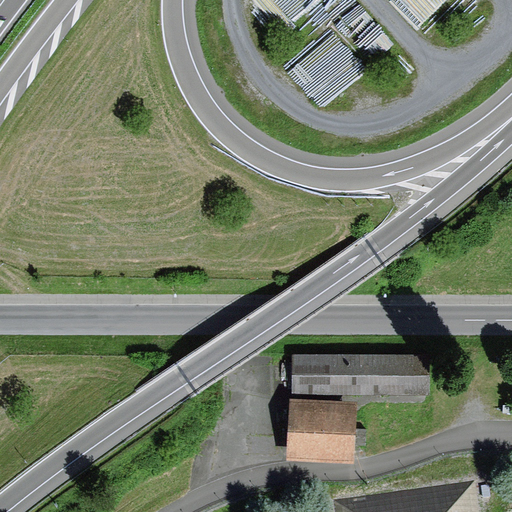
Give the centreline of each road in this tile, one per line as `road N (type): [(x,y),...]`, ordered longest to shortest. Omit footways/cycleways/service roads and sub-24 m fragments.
road 1 (trunk): [(35,478),(404,222),(511,122)]
road 2 (unclassified): [(0,320),(511,321)]
road 3 (trunk): [(511,116),(396,172),(339,181),(293,173),(252,155),(211,118),(182,64),(173,0)]
